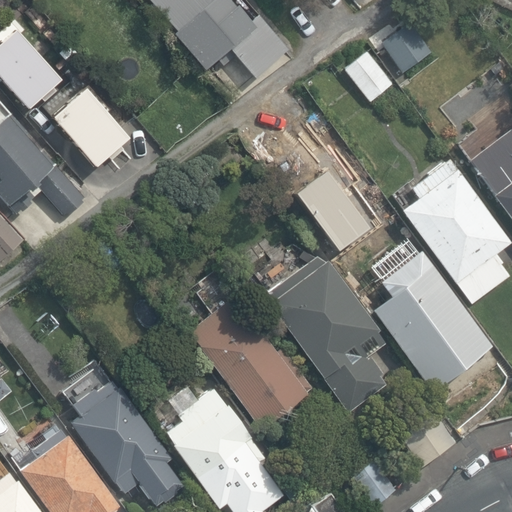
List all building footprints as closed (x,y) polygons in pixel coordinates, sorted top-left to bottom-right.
[(155,0),(179,28),(174,32),(207,71),(214,66),(236,92),(288,49),(260,16),(247,27),(224,0),(155,0)] [(511,1),(511,0),(488,0),(494,11),(511,1)] [(397,16),(375,41),(413,73),(435,48),(397,16)] [(58,79),(13,30),(0,41),(0,80),(25,108),(58,79)] [(363,45),(339,65),(370,102),(393,83),(363,45)] [(128,138),(83,88),(49,117),(94,166),(128,138)] [(0,176),(1,177),(0,177),(0,193),(9,205),(38,181),(54,167),(10,116),(0,124),(0,176)] [(511,126),(467,158),(511,223),(511,126)] [(509,242),(448,158),(395,196),(468,307),(509,276),(494,253),(509,242)] [(84,201),(54,167),(38,181),(68,214),(84,201)] [(449,290),(378,191),(338,222),(347,236),(332,251),(389,334),(449,290)] [(0,215),(0,261),(23,239),(0,215)] [(331,261),(320,255),(268,296),(351,415),(388,387),(369,357),(387,344),(331,261)] [(316,390),(243,292),(189,332),(263,430),(316,390)] [(171,457),(111,377),(72,406),(77,414),(68,420),(122,493),(139,482),(156,503),(182,485),(165,462),(171,457)] [(267,460),(215,387),(178,413),(182,419),(163,432),(218,509),(246,489),(242,484),(265,467),(262,463),(267,460)] [(65,433),(55,425),(27,447),(33,454),(14,467),(48,511),(107,511),(120,502),(65,433)] [(356,454),(336,468),(364,505),(384,491),(356,454)] [(13,478),(5,471),(0,474),(0,511),(41,511),(15,478),(13,478)] [(349,511),(320,472),(266,511),(349,511)]
